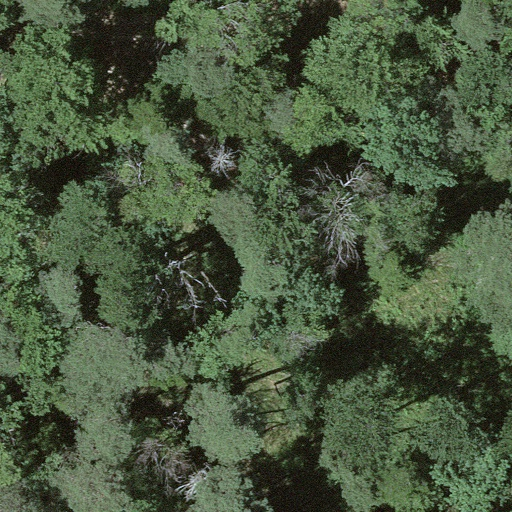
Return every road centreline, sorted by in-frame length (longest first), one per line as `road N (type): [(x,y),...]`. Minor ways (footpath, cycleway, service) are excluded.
road 1 (track): [(137,27),(154,69),(189,101),(250,134),(318,160),(511,186)]
road 2 (track): [(305,0),(219,28),(137,27),(0,5)]
